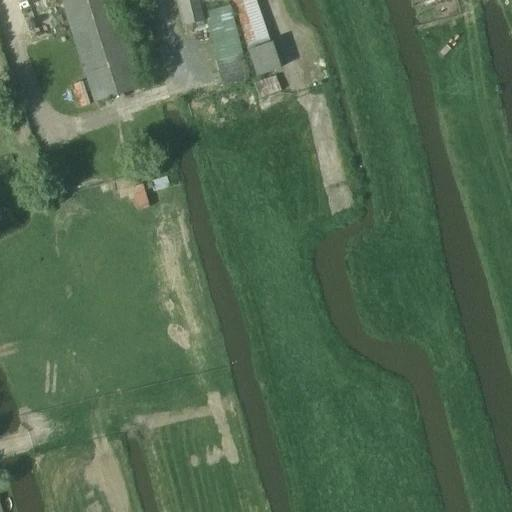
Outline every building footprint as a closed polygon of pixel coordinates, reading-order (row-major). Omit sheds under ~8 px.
[(110,0),(61,0),(76,46),(121,31),(110,0)] [(174,0),(181,26),(205,20),(202,8),(236,0),(174,0)] [(247,0),(231,6),(243,41),(255,78),(280,69),(271,43),(269,44),(254,0),(247,0)] [(229,6),(204,12),(216,61),(215,61),(223,91),(250,84),(229,6)] [(121,31),(76,46),(94,103),(139,89),(121,31)] [(259,99),(280,91),(274,76),(253,84),(259,99)]
